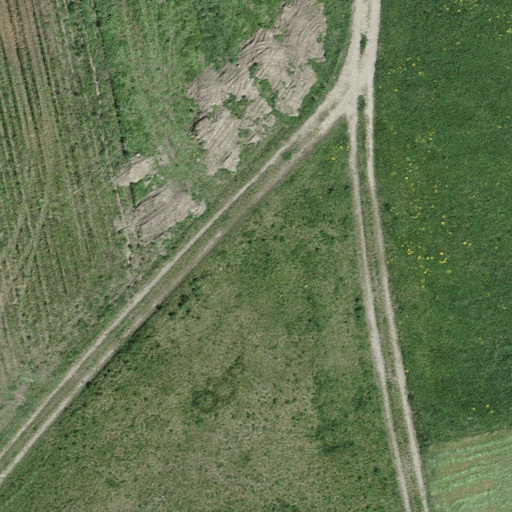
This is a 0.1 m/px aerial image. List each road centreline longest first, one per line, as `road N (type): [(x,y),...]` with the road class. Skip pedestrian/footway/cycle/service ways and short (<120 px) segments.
road 1 (track): [(0,493),(359,85),(365,0)]
road 2 (track): [(459,511),(359,85)]
